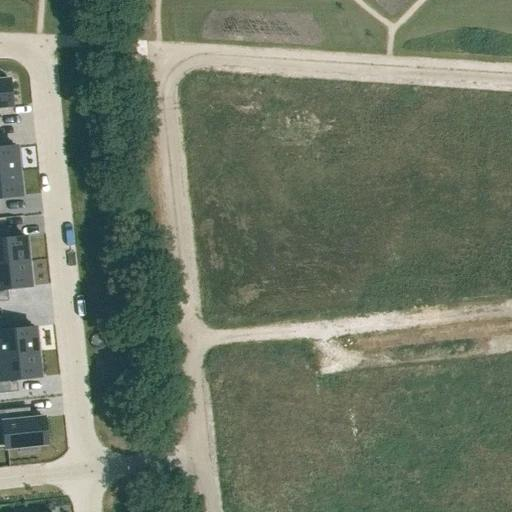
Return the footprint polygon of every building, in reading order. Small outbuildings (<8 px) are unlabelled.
[(0,107),(12,106),(9,80),(0,81),(0,107)] [(16,146),(0,148),(0,173),(18,171),(16,146)] [(18,171),(0,173),(0,198),(21,196),(18,171)] [(0,239),(0,264),(28,262),(25,237),(0,239)] [(28,262),(0,264),(0,289),(30,287),(28,262)] [(3,331),(0,331),(0,356),(37,352),(34,328),(3,331)] [(37,352),(0,356),(0,381),(39,377),(37,352)] [(0,422),(0,448),(19,447),(20,452),(37,450),(37,445),(46,444),(44,418),(0,422)]
